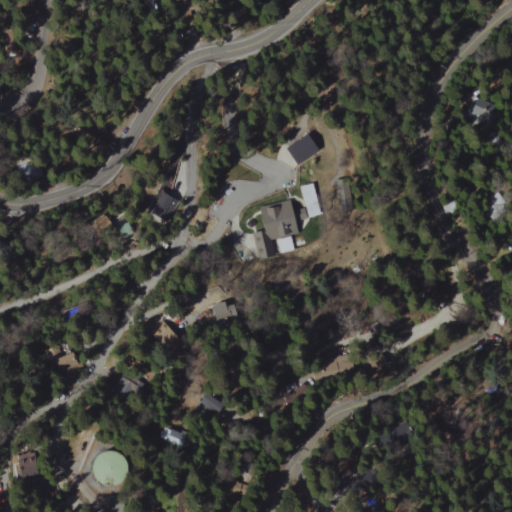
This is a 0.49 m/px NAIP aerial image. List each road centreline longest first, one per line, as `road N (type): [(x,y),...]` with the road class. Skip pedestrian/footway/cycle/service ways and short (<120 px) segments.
road 1 (residential): [(511,11),(448,71),(423,152),(433,197),(473,255),(497,323),(409,386),(367,399)]
road 2 (residential): [(60,405),(188,238),(191,115),(222,51)]
road 3 (tertiary): [(0,200),(22,204),(89,187),(115,165),(177,67),(261,40),(309,0)]
road 4 (residential): [(181,511),(184,464),(228,420),(327,415)]
road 5 (residential): [(188,238),(0,307)]
road 6 (residential): [(121,511),(81,497),(65,476),(60,405)]
road 7 (residential): [(46,0),(29,91),(0,100)]
